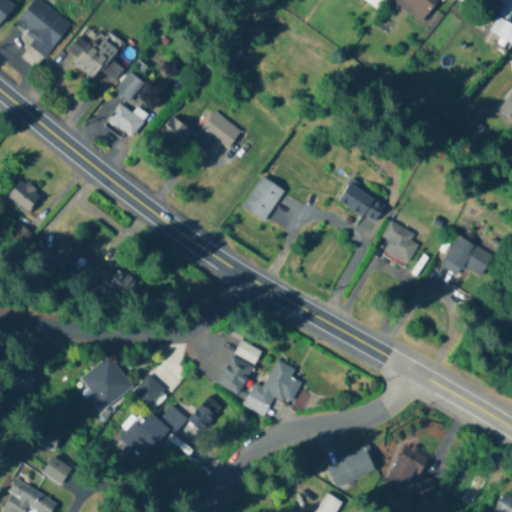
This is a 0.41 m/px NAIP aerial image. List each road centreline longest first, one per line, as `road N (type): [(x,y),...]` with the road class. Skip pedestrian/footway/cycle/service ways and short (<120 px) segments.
road 1 (secondary): [(0,88),(168,226),(511,430)]
road 2 (residential): [(0,324),(178,332),(215,315),(242,275)]
road 3 (residential): [(204,511),(235,464),(263,439),(365,417),(412,371)]
